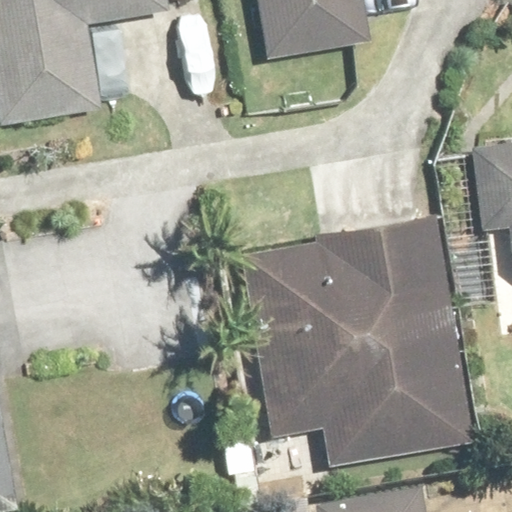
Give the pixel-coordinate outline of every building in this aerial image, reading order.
[(0,0),(0,110),(2,120),(99,104),(86,24),(164,11),(161,0),(0,0)] [(364,0),(261,0),(270,56),(370,41),(364,0)] [(511,261),(511,138),(473,143),(482,230),(508,227),(511,261)] [(469,437),(439,214),(322,230),(323,241),(238,253),(263,437),(324,429),(328,456),(469,437)] [(0,501),(17,498),(0,395),(0,501)] [(429,511),(426,493),(314,511),(429,511)]
